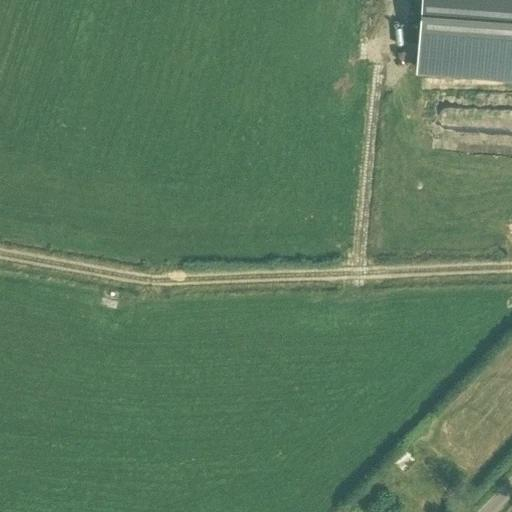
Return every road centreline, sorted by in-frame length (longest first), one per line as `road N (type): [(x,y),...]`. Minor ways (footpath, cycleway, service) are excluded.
road 1 (track): [(0,256),(154,284),(355,274)]
road 2 (track): [(355,274),(389,0)]
road 3 (track): [(355,274),(511,266)]
